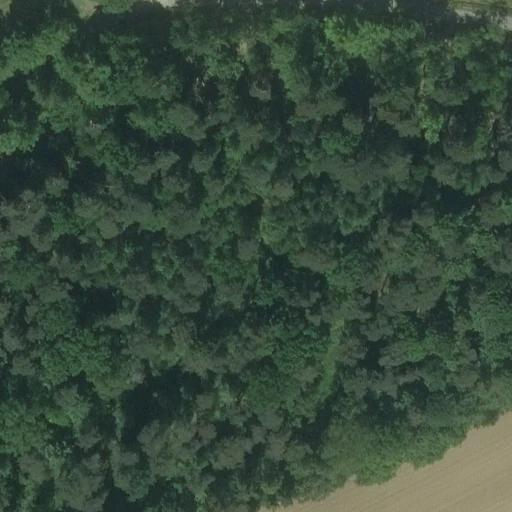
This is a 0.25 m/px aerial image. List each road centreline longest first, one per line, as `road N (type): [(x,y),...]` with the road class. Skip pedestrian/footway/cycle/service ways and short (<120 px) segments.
road 1 (unclassified): [(0,77),(118,11),(244,0)]
road 2 (unclassified): [(337,0),(511,22)]
